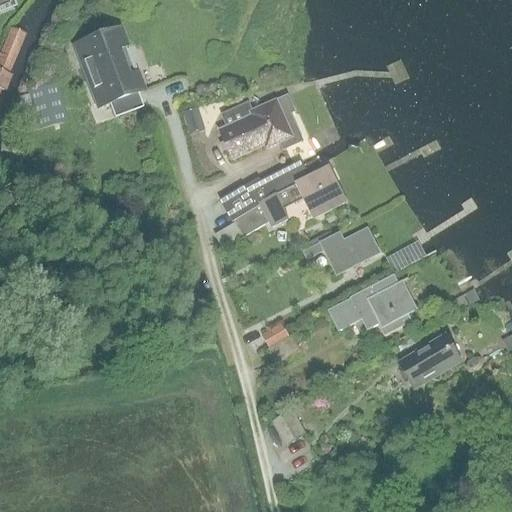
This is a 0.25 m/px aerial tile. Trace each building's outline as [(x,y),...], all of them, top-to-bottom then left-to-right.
[(10,29),(0,52),(0,94),(2,91),(5,92),(12,76),(8,75),(25,36),(10,29)] [(100,108),(108,105),(113,118),(141,108),(136,94),(141,92),(134,74),(133,75),(123,49),(125,49),(118,31),(77,47),(100,108)] [(25,113),(31,133),(65,123),(55,87),(28,95),(33,110),(25,113)] [(291,116),(296,114),(288,97),(252,113),(248,104),(221,117),(226,129),(218,132),(232,164),(264,149),(266,153),(280,147),(282,153),(303,144),(291,116)] [(205,132),(198,110),(182,115),(188,137),(205,132)] [(330,188),(337,184),(330,171),(311,181),(300,161),(260,183),(258,181),(219,202),(233,224),(234,223),(245,240),(270,224),(272,229),(288,221),(282,210),(304,199),(314,221),(340,208),(330,188)] [(320,244),(302,253),(307,262),(324,253),(336,276),(369,259),(358,239),(345,244),(341,236),(321,246),(320,244)] [(362,323),(368,333),(379,328),(384,339),(412,324),(409,317),(414,315),(394,277),(350,300),(351,302),(328,314),(339,334),(362,323)] [(281,326),(261,337),(269,350),(288,338),(281,326)] [(292,337),(266,352),(276,368),(301,353),(292,337)] [(446,338),(399,367),(414,391),(461,362),(446,338)] [(272,424),(285,448),(306,436),(292,412),(272,424)]
